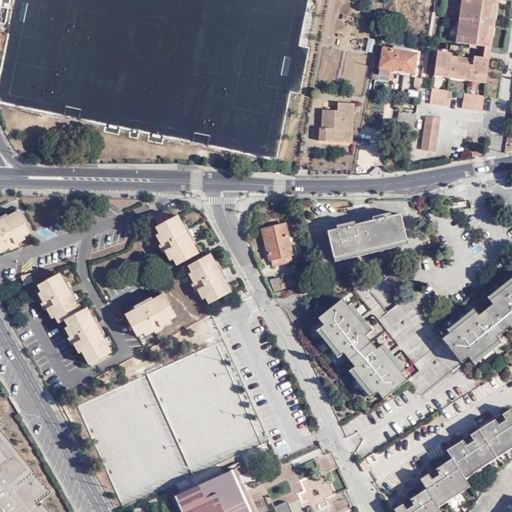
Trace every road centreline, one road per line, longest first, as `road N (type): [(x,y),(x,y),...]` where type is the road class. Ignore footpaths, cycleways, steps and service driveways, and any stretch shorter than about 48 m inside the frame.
road 1 (residential): [(373,511),(224,214),(222,181)]
road 2 (tertiary): [(222,181),(413,182),(511,163)]
road 3 (tertiary): [(0,328),(104,511)]
road 4 (tertiary): [(18,176),(222,181)]
